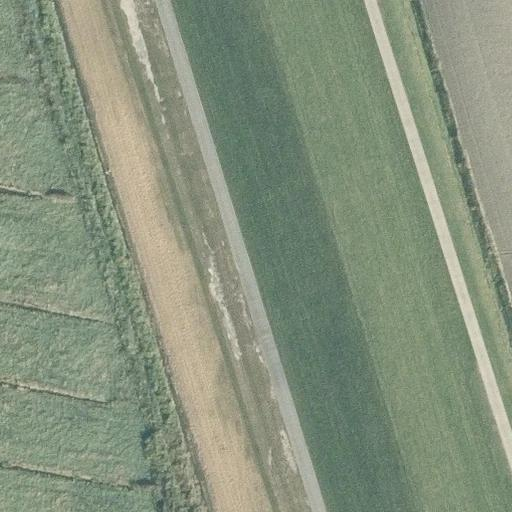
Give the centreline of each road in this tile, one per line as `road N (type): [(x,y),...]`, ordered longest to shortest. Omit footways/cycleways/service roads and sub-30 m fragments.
road 1 (track): [(172,0),(324,511)]
road 2 (track): [(511,441),(372,0)]
